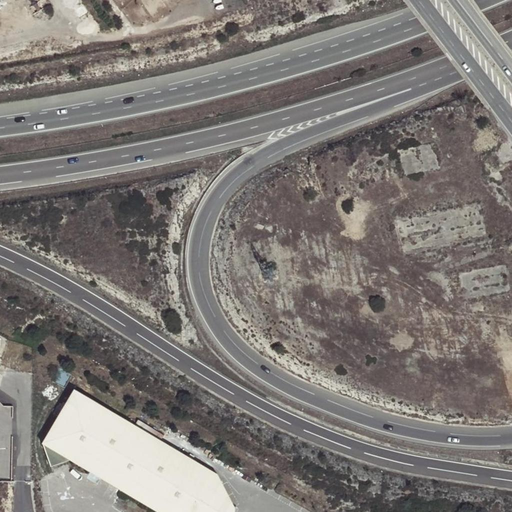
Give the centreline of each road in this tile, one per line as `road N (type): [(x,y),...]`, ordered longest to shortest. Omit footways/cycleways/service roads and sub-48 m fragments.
road 1 (motorway): [(511,438),(434,435),(367,420),(298,389),(228,339),(196,272),(200,232),(234,173),(349,115),(511,53)]
road 2 (motorway): [(0,251),(285,416),(410,461),(511,476)]
road 3 (motorway): [(0,174),(212,138),(511,40)]
road 4 (motorway): [(478,0),(260,75),(40,120)]
road 5 (motorway): [(451,0),(215,77),(40,120)]
road 6 (unknown): [(0,61),(186,18)]
road 7 (primary): [(422,0),(498,104)]
